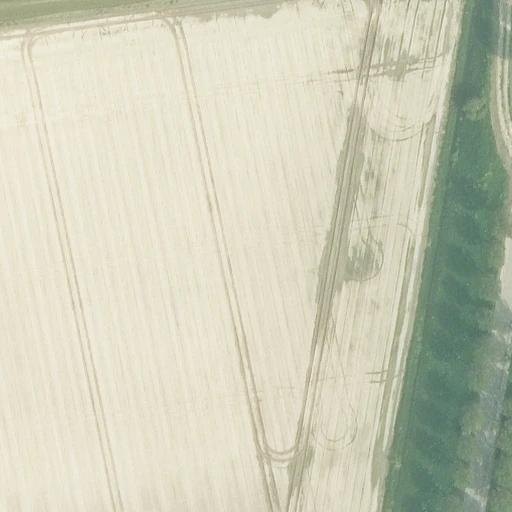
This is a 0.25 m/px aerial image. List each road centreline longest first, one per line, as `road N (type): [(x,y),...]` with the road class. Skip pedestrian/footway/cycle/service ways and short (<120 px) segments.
road 1 (tertiary): [(468,511),(511,259)]
road 2 (track): [(511,145),(500,97),(501,0)]
